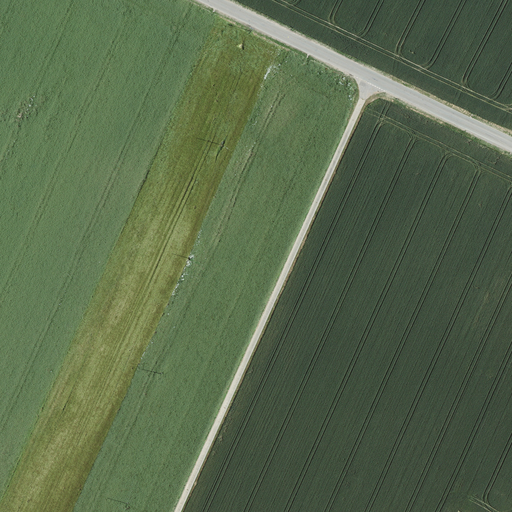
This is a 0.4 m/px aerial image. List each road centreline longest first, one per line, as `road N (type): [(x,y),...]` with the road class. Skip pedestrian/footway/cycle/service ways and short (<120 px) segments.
road 1 (track): [(372,77),(178,511)]
road 2 (tertiary): [(511,144),(210,0)]
